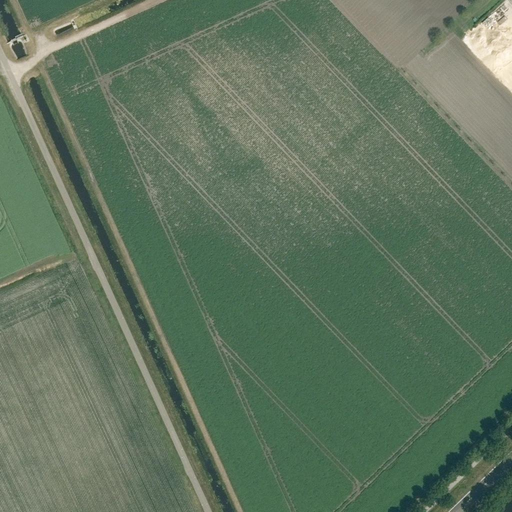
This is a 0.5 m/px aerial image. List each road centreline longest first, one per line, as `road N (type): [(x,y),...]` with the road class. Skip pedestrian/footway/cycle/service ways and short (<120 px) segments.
road 1 (unclassified): [(207,511),(0,54)]
road 2 (unknown): [(10,77),(45,45),(145,0)]
